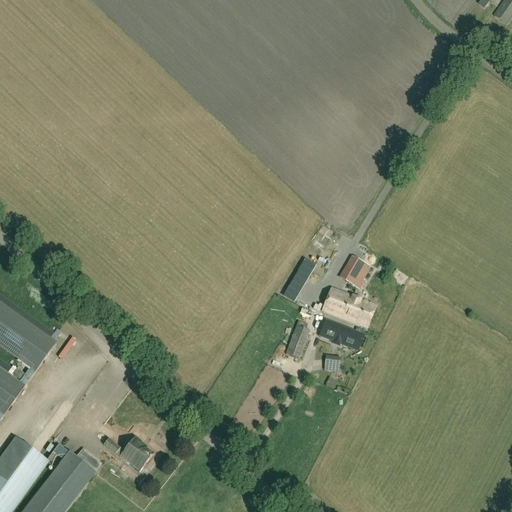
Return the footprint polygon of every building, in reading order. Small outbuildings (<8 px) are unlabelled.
[(484,10),(489,4),(484,0),(482,0),(479,5),(484,10)] [(511,0),(505,0),(494,17),(507,26),(511,18),(511,0)] [(363,281),(370,269),(352,257),(339,278),(360,290),(365,282),(363,281)] [(324,311),(353,322),(352,326),(358,328),(359,324),(367,327),(376,305),(333,288),(324,311)] [(358,351),(364,335),(326,320),(320,336),(358,351)] [(62,344),(37,328),(35,330),(28,326),(24,331),(29,335),(37,340),(33,346),(53,358),(62,344)] [(299,360),(310,332),(296,326),(285,355),(299,360)] [(61,332),(56,338),(60,342),(65,336),(61,332)] [(339,358),(325,356),(323,372),(338,373),(339,358)] [(15,366),(12,371),(0,362),(0,384),(14,394),(20,386),(21,378),(28,383),(35,372),(30,368),(25,376),(14,375),(19,368),(15,366)] [(17,438),(0,461),(0,511),(13,511),(50,462),(17,438)] [(144,467),(154,454),(143,446),(145,444),(137,438),(126,452),(110,439),(105,445),(125,461),(129,456),(144,467)] [(60,511),(95,467),(69,447),(19,511),(60,511)]
